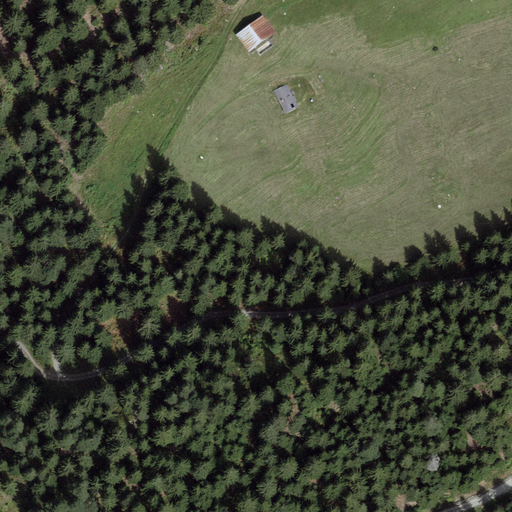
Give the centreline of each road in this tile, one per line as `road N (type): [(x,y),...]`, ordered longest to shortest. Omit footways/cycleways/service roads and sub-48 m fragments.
road 1 (track): [(0,346),(43,372),(82,377),(120,363),(175,316),(355,304),(511,269)]
road 2 (track): [(43,372),(40,355),(57,310),(84,258),(114,225),(125,183),(214,96),(270,71)]
